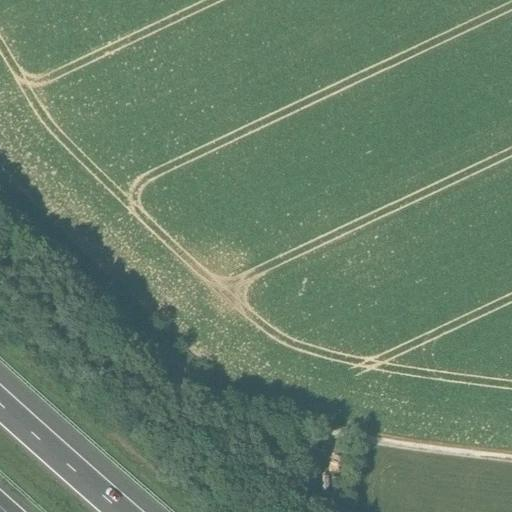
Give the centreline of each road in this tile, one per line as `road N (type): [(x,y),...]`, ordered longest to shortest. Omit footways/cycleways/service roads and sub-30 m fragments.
road 1 (track): [(511,458),(256,417)]
road 2 (motorway): [(132,511),(0,390)]
